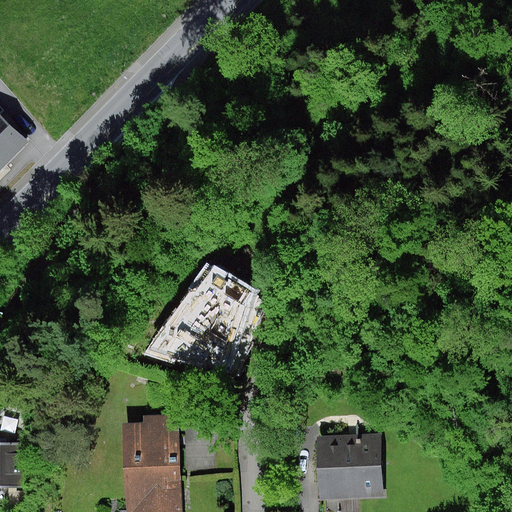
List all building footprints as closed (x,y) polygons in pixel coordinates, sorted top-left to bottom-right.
[(0,114),(0,172),(29,143),(0,114)] [(212,269),(148,351),(222,374),(251,293),(212,269)] [(183,511),(180,415),(145,417),(145,424),(124,425),(127,511),(183,511)] [(386,498),(383,434),(359,435),(359,425),(349,426),(349,435),(318,437),(321,501),(386,498)] [(23,444),(0,444),(0,487),(23,487),(23,444)]
